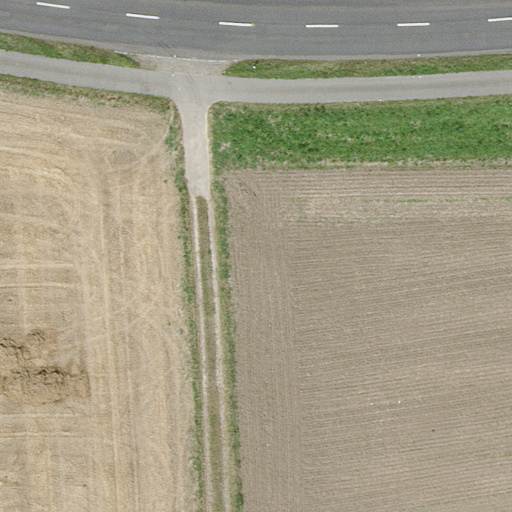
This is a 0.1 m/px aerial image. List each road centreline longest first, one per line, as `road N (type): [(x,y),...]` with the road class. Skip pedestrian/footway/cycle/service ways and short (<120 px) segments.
road 1 (tertiary): [(511,17),(200,23),(21,0)]
road 2 (track): [(200,23),(195,89),(218,511)]
